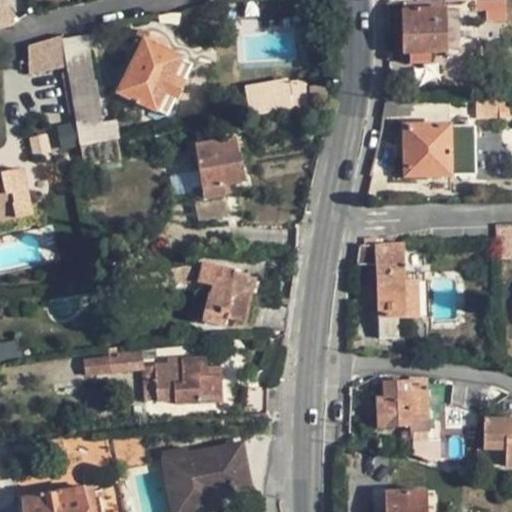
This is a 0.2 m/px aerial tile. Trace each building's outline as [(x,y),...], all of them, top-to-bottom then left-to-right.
[(464,0),(404,2),(405,52),(445,51),(445,41),(444,19),(453,19),(453,26),(465,25),(464,0)] [(475,0),(475,9),(485,9),(485,20),(504,20),(502,0),(475,0)] [(4,2),(0,2),(0,29),(10,28),(5,9),(4,2)] [(16,17),(5,9),(10,28),(12,27),(17,23),(16,17)] [(453,19),(444,19),(445,41),(454,41),(453,26),(453,19)] [(134,62),(119,93),(167,117),(193,64),(164,50),(168,43),(140,30),(126,59),(134,62)] [(61,36),(28,46),(29,74),(67,67),(61,36)] [(98,105),(94,79),(69,83),(73,103),(74,114),(80,146),(120,139),(117,121),(101,125),(99,113),(98,114),(95,107),(98,105)] [(69,82),(63,83),(67,104),(73,103),(69,83),(69,82)] [(289,82),(245,90),(250,113),(292,105),(289,82)] [(510,96),(482,97),(482,119),(509,120),(510,96)] [(412,100),(385,100),(385,103),(382,119),(411,118),(412,100)] [(481,125),(404,127),(404,184),(482,182),(481,125)] [(46,135),(29,138),(32,155),(49,151),(46,135)] [(238,138),(196,145),(202,187),(192,189),(199,221),(229,216),(225,197),(224,185),(233,184),(246,182),(238,138)] [(78,139),(61,142),(62,150),(79,146),(78,139)] [(123,160),(120,139),(80,146),(80,147),(82,167),(121,160),(123,160)] [(0,221),(32,214),(23,169),(5,172),(0,173),(0,221)] [(234,195),(233,184),(224,185),(225,197),(234,195)] [(511,223),(498,224),(500,239),(501,256),(511,255),(511,223)] [(379,319),(401,319),(421,318),(420,279),(407,279),(405,243),(360,245),(358,265),(377,265),(379,319)] [(236,270),(202,263),(198,283),(213,286),(211,294),(210,293),(202,322),(224,327),(226,318),(246,323),(253,292),(245,291),(249,274),(236,271),(236,270)] [(192,281),(189,266),(178,268),(181,285),(192,281)] [(145,275),(149,290),(181,285),(178,268),(145,275)] [(253,292),(256,276),(249,274),(245,291),(253,292)] [(287,334),(290,308),(261,304),(256,328),(287,334)] [(401,336),(401,319),(379,319),(380,337),(401,336)] [(15,340),(0,343),(0,361),(18,358),(15,340)] [(156,349),(143,351),(144,360),(158,358),(156,349)] [(108,357),(110,373),(145,370),(145,368),(144,360),(143,351),(108,354),(108,357)] [(108,357),(84,360),(86,376),(110,373),(108,357)] [(208,367),(207,358),(181,359),(167,359),(167,365),(155,365),(155,366),(157,402),(175,401),(174,405),(223,404),(221,376),(208,377),(208,367)] [(145,370),(146,403),(157,402),(155,366),(145,368),(145,370)] [(220,366),(208,367),(208,377),(221,376),(220,366)] [(379,429),(412,426),(412,420),(432,418),(428,387),(414,388),(414,380),(384,382),(385,397),(376,397),(379,429)] [(240,388),(240,417),(267,414),(268,388),(240,388)] [(434,431),(432,418),(412,420),(412,426),(413,433),(434,431)] [(511,422),(490,425),(493,453),(511,451),(511,422)] [(53,441),(39,443),(39,444),(34,446),(37,464),(67,460),(63,439),(53,441)] [(187,448),(165,453),(174,501),(198,497),(200,502),(235,495),(252,492),(243,443),(188,454),(187,448)] [(37,464),(34,446),(15,448),(18,467),(37,464)] [(442,461),(443,447),(433,448),(434,461),(442,461)] [(95,511),(91,488),(27,500),(28,511),(95,511)] [(386,511),(429,511),(428,490),(386,492),(386,511)] [(438,511),(437,490),(428,490),(429,511),(438,511)] [(202,511),(237,505),(235,495),(200,502),(198,497),(174,501),(176,511),(202,511)]
